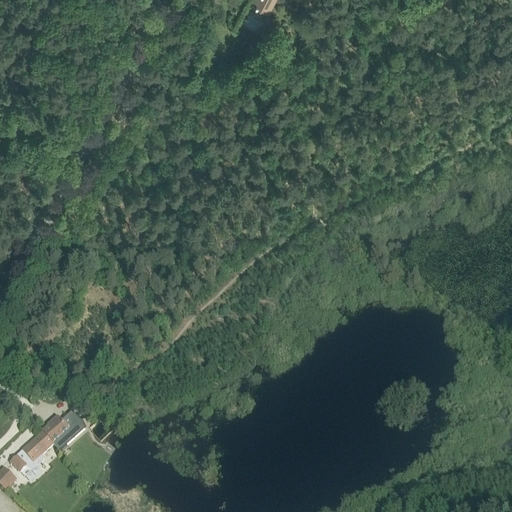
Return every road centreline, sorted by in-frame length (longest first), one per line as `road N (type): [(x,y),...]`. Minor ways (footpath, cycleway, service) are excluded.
road 1 (secondary): [(0,307),(164,0)]
road 2 (unknown): [(312,217),(419,172),(511,118)]
